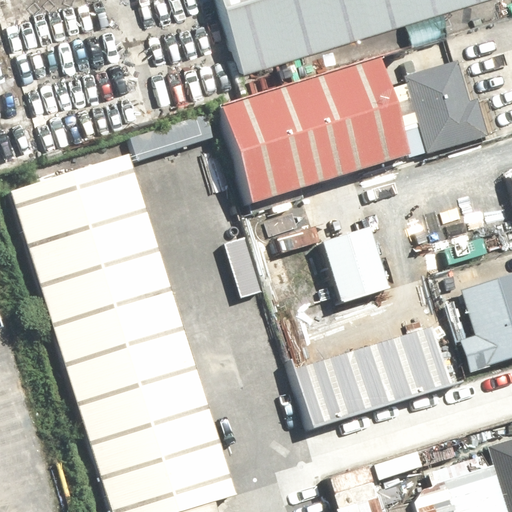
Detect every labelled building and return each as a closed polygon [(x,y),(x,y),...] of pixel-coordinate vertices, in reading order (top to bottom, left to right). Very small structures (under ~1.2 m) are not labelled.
[(212,0),(234,71),(469,0),(212,0)] [(373,50),(211,100),(244,205),(406,155),(373,50)] [(466,57),(415,73),(442,156),(493,139),(466,57)] [(136,152),(16,190),(24,215),(120,511),(222,511),(223,511),(250,503),(136,152)] [(480,216),(468,177),(418,193),(442,269),(511,246),(511,231),(505,208),(480,216)] [(374,227),(322,244),(343,307),(394,291),(374,227)] [(293,277),(285,254),(269,259),(283,302),(316,291),(310,271),(293,277)] [(511,266),(455,285),(482,367),(511,357),(511,266)] [(430,323),(288,368),(309,434),(451,389),(430,323)] [(511,511),(511,444),(494,450),(499,465),(430,485),(416,501),(419,511),(511,511)] [(329,482),(338,511),(377,500),(368,470),(329,482)]
